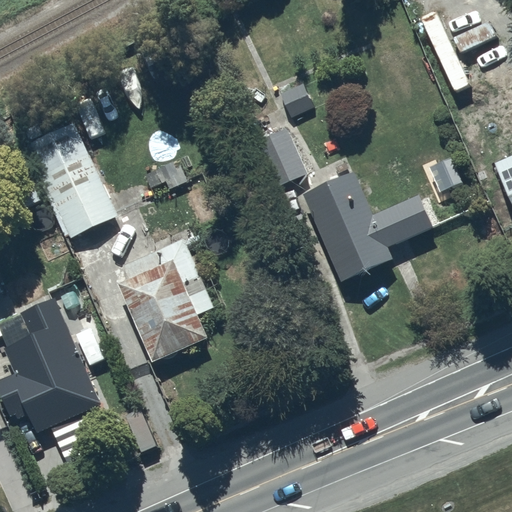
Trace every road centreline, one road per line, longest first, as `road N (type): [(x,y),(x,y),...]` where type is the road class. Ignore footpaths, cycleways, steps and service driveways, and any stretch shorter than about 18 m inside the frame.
road 1 (trunk): [(220,501),(511,362)]
road 2 (trunk): [(511,398),(220,501)]
